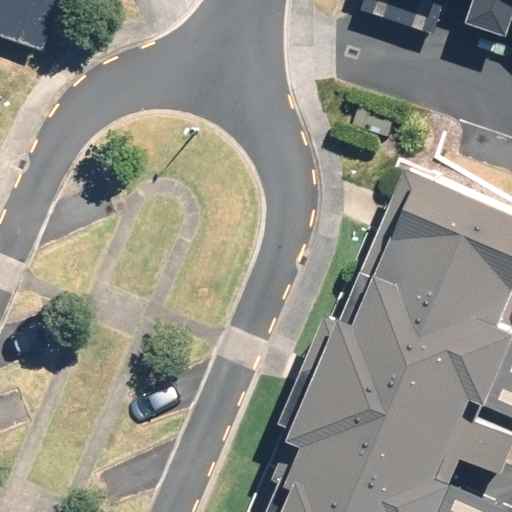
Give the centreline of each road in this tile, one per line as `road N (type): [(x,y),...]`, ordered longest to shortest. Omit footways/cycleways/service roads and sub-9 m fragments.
road 1 (residential): [(224,76),(281,138),(290,198),(177,511)]
road 2 (residential): [(0,266),(71,125),(117,88),(164,71),(224,76)]
